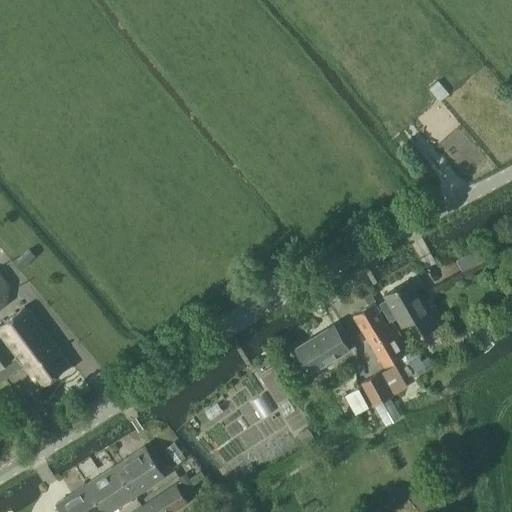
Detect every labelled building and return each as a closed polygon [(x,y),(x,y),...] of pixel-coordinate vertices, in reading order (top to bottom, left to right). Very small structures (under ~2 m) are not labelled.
[(0,306),(7,301),(10,283),(0,270),(0,306)] [(382,304),(391,320),(398,316),(402,324),(414,316),(422,328),(420,329),(422,332),(436,323),(410,278),(383,294),(388,301),(382,304)] [(405,350),(388,322),(370,293),(366,296),(370,302),(353,312),(384,363),(405,350)] [(19,368),(18,367),(24,362),(40,385),(68,364),(25,305),(0,323),(0,330),(17,354),(13,357),(0,339),(0,381),(2,381),(19,368)] [(296,347),(310,371),(349,347),(334,323),(296,347)] [(408,353),(415,364),(423,359),(417,348),(408,353)] [(402,389),(390,367),(380,372),(379,371),(362,380),(375,404),(392,394),(402,389)] [(348,395),(359,415),(372,407),(362,387),(348,395)] [(308,427),(300,433),(306,441),(314,435),(308,427)] [(146,445),(117,464),(136,494),(166,474),(146,445)] [(117,464),(88,483),(107,511),(136,494),(117,464)] [(187,472),(179,477),(187,488),(194,483),(190,477),(187,472)] [(107,511),(88,483),(58,502),(64,511),(107,511)] [(129,511),(169,511),(187,501),(176,483),(129,511)]
